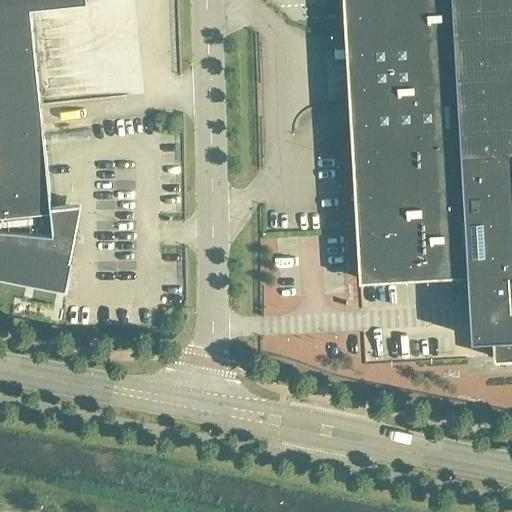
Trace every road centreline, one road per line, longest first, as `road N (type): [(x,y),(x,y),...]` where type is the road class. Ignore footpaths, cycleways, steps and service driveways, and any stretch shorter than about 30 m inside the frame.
road 1 (unclassified): [(201,398),(212,327),(206,0)]
road 2 (unclassified): [(197,416),(511,478)]
road 3 (unclassified): [(511,459),(201,398)]
road 4 (unclassified): [(201,398),(0,359)]
road 5 (unclassified): [(0,378),(197,416)]
